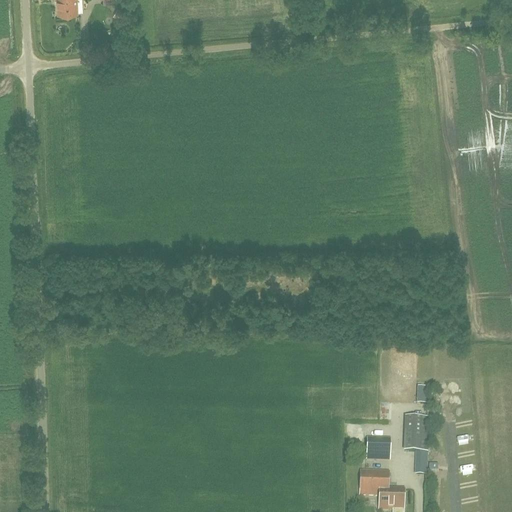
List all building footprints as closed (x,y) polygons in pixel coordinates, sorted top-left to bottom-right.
[(81,0),(56,0),(58,15),(77,14),(77,12),(82,12),(81,0)] [(112,15),(123,23),(129,14),(118,7),(112,15)] [(430,404),(430,387),(416,387),(416,403),(430,404)] [(428,419),(406,418),(405,452),(427,453),(428,419)] [(367,439),(366,461),(390,462),(391,440),(367,439)] [(360,471),(359,496),(379,496),(378,509),(403,510),(404,490),(388,489),(389,472),(360,471)]
